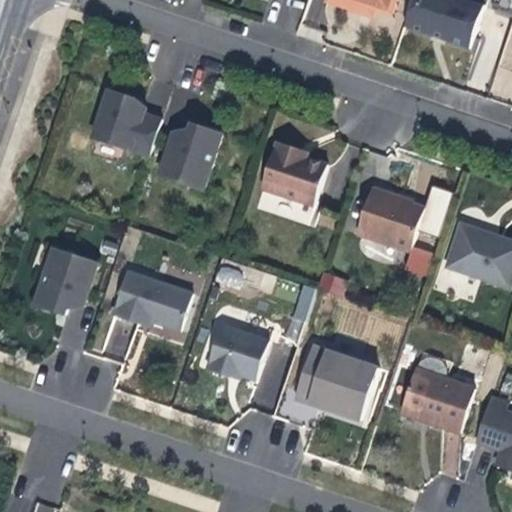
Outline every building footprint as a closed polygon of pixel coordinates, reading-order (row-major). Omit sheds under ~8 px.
[(364,14),(374,17),(376,10),(348,0),(327,0),(327,1),(364,14)] [(392,15),(396,0),(348,0),(376,10),(392,15)] [(485,6),(468,0),(414,0),(405,27),(431,36),(432,33),(440,35),(446,37),(445,40),(470,49),(485,6)] [(94,138),(151,157),(163,120),(146,114),(148,109),(135,104),(120,99),(122,95),(110,91),(94,138)] [(172,141),(160,176),(204,191),(223,135),(202,128),(192,124),(190,129),(185,145),(172,141)] [(172,141),(185,145),(190,129),(175,133),(172,141)] [(289,146),(279,142),(263,189),(316,206),(329,165),(309,159),(299,155),(301,150),(289,146)] [(311,153),(301,150),(299,155),(309,159),(311,153)] [(404,199),(373,189),(358,234),(412,252),(413,248),(426,209),(414,205),(408,203),(404,201),(404,199)] [(511,289),(511,286),(511,240),(495,235),(494,237),(489,236),(485,234),(486,232),(462,224),(447,268),(511,289)] [(412,252),(406,270),(428,277),(435,255),(413,248),(412,252)] [(87,299),(99,264),(55,249),(36,305),(67,316),(68,311),(74,294),(87,299)] [(324,272),(318,290),(342,298),(348,279),(324,272)] [(182,330),(194,295),(129,273),(114,316),(144,326),(146,319),(152,321),(182,330)] [(317,289),(306,286),(301,300),(312,304),(317,289)] [(84,307),(87,299),(74,294),(68,311),(77,309),(84,307)] [(312,304),(301,300),(295,317),(307,321),(312,304)] [(144,326),(150,328),(152,321),(146,319),(144,326)] [(223,326),(208,370),(228,377),(230,372),(242,375),(257,381),(271,342),(223,326)] [(380,367),(313,346),(296,398),(311,403),(314,396),(329,401),(327,408),(363,420),(380,367)] [(476,390),(417,370),(404,411),(423,417),(428,419),(427,421),(462,433),(476,390)] [(242,375),(230,372),(228,377),(234,379),(240,381),(242,375)] [(314,396),(311,403),(319,406),(327,408),(329,401),(314,396)] [(508,404),(492,398),(477,443),(502,452),(499,458),(508,461),(511,462),(511,413),(506,411),(508,404)] [(511,462),(508,461),(499,458),(497,466),(511,471),(511,462)]
